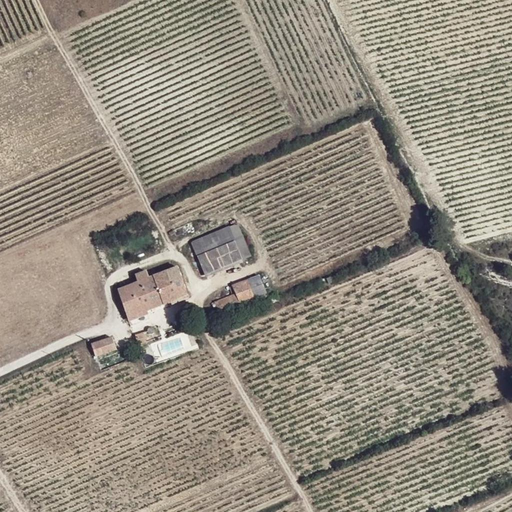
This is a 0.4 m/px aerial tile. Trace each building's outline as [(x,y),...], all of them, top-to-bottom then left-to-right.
[(235,242),(240,254),(248,250),(243,238),(235,242)] [(243,260),(240,254),(235,242),(198,256),(206,275),(243,260)] [(179,267),(155,276),(165,304),(189,295),(179,267)] [(165,304),(155,276),(150,278),(147,271),(136,274),(139,282),(119,289),(129,317),(165,304)] [(268,292),(260,276),(233,285),(240,302),(268,292)] [(143,333),(136,335),(140,351),(148,349),(143,333)] [(113,336),(92,344),(96,357),(117,349),(113,336)]
